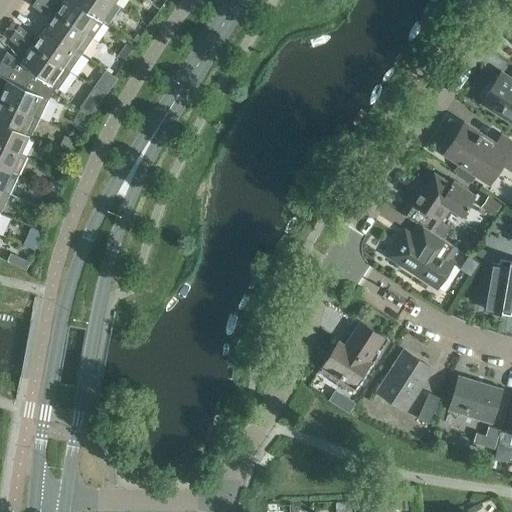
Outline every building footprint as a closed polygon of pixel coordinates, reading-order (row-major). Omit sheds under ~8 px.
[(51,7),(41,0),(36,0),(33,5),(46,14),(51,7)] [(75,0),(66,0),(58,12),(94,38),(105,21),(105,20),(75,0)] [(75,0),(105,20),(105,21),(108,23),(119,6),(114,2),(111,0),(75,0)] [(94,38),(58,12),(46,29),(75,49),(82,54),(94,38)] [(14,32),(27,41),(32,34),(19,25),(14,32)] [(75,49),(46,29),(34,46),(70,71),(82,54),(75,49)] [(27,41),(14,32),(10,38),(23,47),(27,41)] [(70,71),(34,46),(22,63),(7,51),(1,62),(52,92),(55,87),(58,88),(70,71)] [(0,99),(40,117),(49,98),(52,92),(1,62),(0,64),(0,75),(9,79),(0,99)] [(511,78),(503,72),(484,103),(511,120),(511,78)] [(0,99),(0,121),(28,134),(28,133),(32,135),(40,117),(0,99)] [(0,143),(19,153),(20,152),(28,134),(0,121),(0,143)] [(495,146),(483,138),(484,137),(462,123),(444,151),(490,181),(503,161),(511,167),(511,139),(503,134),(495,146)] [(65,135),(60,147),(73,153),(78,141),(65,135)] [(27,156),(20,152),(19,153),(0,143),(0,166),(18,175),(27,156)] [(0,188),(10,193),(18,175),(0,166),(0,188)] [(403,211),(421,224),(434,232),(443,238),(451,226),(441,219),(450,206),(464,215),(476,194),(453,179),(451,183),(434,172),(426,184),(422,182),(403,211)] [(0,211),(1,212),(10,193),(0,188),(0,211)] [(495,216),(502,205),(489,195),(481,206),(495,216)] [(461,250),(443,238),(434,232),(421,224),(410,241),(402,237),(390,255),(441,288),(454,269),(450,266),(461,250)] [(43,232),(32,227),(28,234),(40,239),(43,232)] [(21,257),(17,265),(27,269),(30,261),(21,257)] [(511,308),(511,260),(510,260),(509,265),(491,262),(485,308),(502,312),(502,307),(511,308)] [(369,361),(384,336),(360,321),(345,345),(339,341),(325,363),(324,362),(322,366),(355,387),(357,383),(356,382),(369,361)] [(408,410),(423,385),(434,368),(404,349),(378,391),(408,410)] [(493,422),(503,388),(460,375),(450,410),(493,422)] [(431,423),(441,397),(431,393),(420,419),(431,423)] [(497,448),(502,430),(490,426),(487,436),(477,433),(475,442),(497,448)] [(511,458),(494,456),(492,468),(510,471),(511,462),(511,458)]
